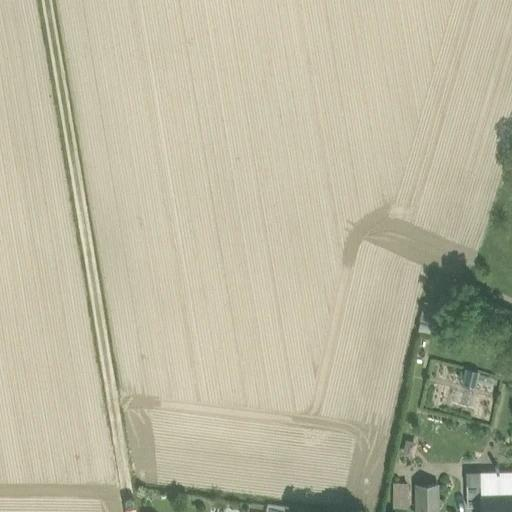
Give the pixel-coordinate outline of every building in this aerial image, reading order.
[(421,315),(435,320),(440,305),(426,300),(421,315)] [(482,494),(511,493),(511,470),(500,470),(499,466),(496,466),(496,470),(481,470),(482,480),(482,494)] [(482,480),(481,470),(467,470),(468,480),(482,480)] [(482,480),(468,480),(467,504),(481,505),(480,494),(482,494),(482,480)] [(438,481),(418,481),(418,509),(437,510),(438,481)] [(410,482),(399,482),(399,508),(410,508),(410,482)] [(481,505),(480,511),(511,511),(511,493),(482,494),(480,494),(481,505)] [(267,503),(265,511),(287,511),(289,507),(267,503)]
